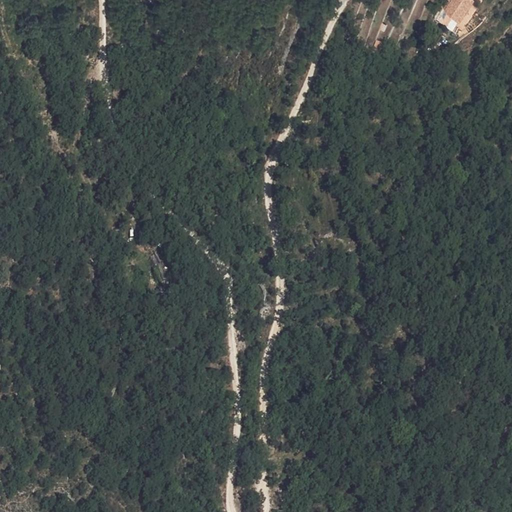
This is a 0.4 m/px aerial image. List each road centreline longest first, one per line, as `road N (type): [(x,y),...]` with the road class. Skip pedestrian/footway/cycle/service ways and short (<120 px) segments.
road 1 (track): [(234,511),(237,412),(224,275),(158,206),(112,137),(100,81),(98,0)]
road 2 (track): [(341,0),(271,159),(280,299),(263,367),(264,511)]
road 3 (track): [(0,16),(60,150),(78,147),(86,88),(100,81)]
